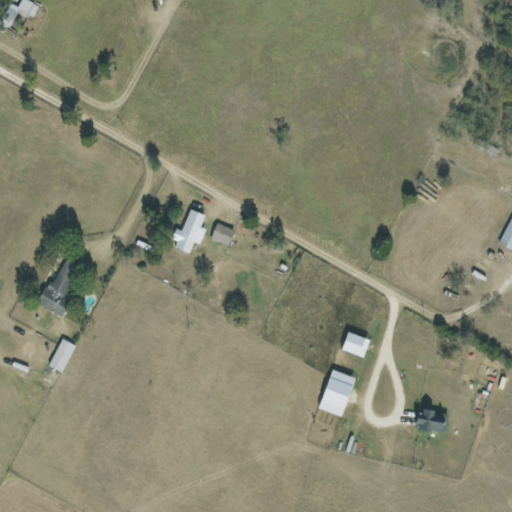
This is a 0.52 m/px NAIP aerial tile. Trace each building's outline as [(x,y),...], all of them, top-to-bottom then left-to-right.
[(33,16),(38,5),(27,0),(20,0),(17,9),(33,16)] [(205,215),(190,209),(181,231),(177,229),(171,246),(189,253),(193,242),(200,244),(205,229),(200,227),(205,215)] [(234,229),(216,223),(211,239),(229,245),(234,229)] [(62,316),(71,298),(65,295),(79,267),(62,258),(39,305),(62,316)] [(342,350),(364,357),(370,339),(348,332),(342,350)] [(75,345),(61,339),(48,366),(62,372),(75,345)] [(354,377),(331,370),(319,409),(342,416),(354,377)] [(443,433),(447,413),(421,408),(417,428),(443,433)]
